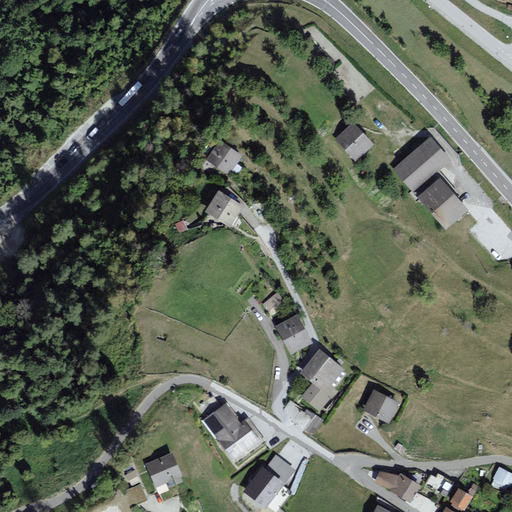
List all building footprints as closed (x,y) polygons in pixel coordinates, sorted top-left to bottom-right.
[(369,146),(349,125),(333,140),(352,160),(369,146)] [(426,139),(393,171),(413,192),(447,160),(426,139)] [(232,154),(211,140),(199,158),(220,172),(232,154)] [(435,180),(416,198),(443,228),(463,211),(435,180)] [(234,206),(210,192),(199,210),(223,224),(234,206)] [(277,298),(264,304),(269,314),(281,308),(277,298)] [(291,317),(273,327),(286,351),(305,341),(291,317)] [(338,370),(316,351),(298,372),(312,383),(301,395),(317,408),(330,393),(323,387),(338,370)] [(395,404),(371,392),(362,411),(386,422),(395,404)] [(282,410),(309,430),(317,419),(291,399),(282,410)] [(222,405),(200,421),(230,461),(256,442),(241,421),(237,425),(222,405)] [(167,453),(141,463),(152,489),(178,479),(167,453)] [(262,468),(245,492),(272,511),(278,511),(293,491),(287,486),(299,469),(277,454),(265,470),(262,468)] [(511,484),(511,474),(496,467),(491,480),(493,482),(489,487),(500,493),(504,488),(510,490),(511,484)] [(131,471),(123,475),(129,487),(137,483),(131,471)] [(396,476),(377,473),(373,484),(388,490),(388,491),(408,504),(417,486),(396,476)] [(432,474),(426,483),(446,496),(454,484),(440,475),(438,478),(432,474)] [(137,484),(124,490),(132,507),(145,501),(137,484)] [(469,497),(455,489),(447,503),(460,510),(469,497)]
